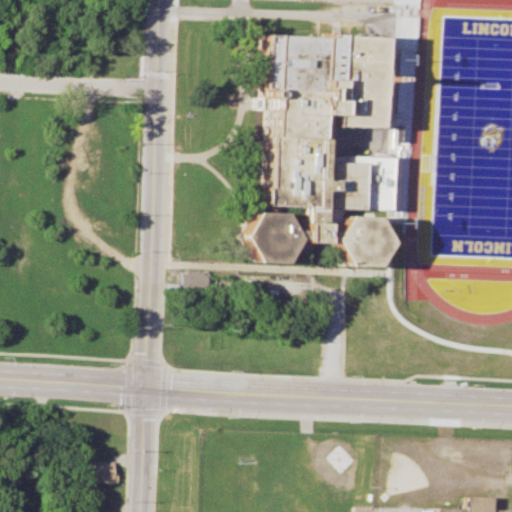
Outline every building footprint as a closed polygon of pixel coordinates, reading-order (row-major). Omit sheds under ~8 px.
[(374,124),(376,35),(260,32),(257,199),(232,229),(245,258),(276,257),(292,237),(328,239),(342,260),(370,263),(387,240),(373,211),(363,208),(361,161),(320,159),(322,121),(374,124)] [(176,272),(181,272),(181,268),(206,269),(206,284),(201,284),(201,288),(176,288),(176,272)] [(370,332),(380,333),(380,338),(387,338),(386,360),(380,360),(380,365),(368,364),(370,332)] [(79,480),(110,480),(110,457),(79,458),(79,480)] [(511,511),(511,503),(490,502),(490,497),(463,495),(462,508),(438,507),(438,511),(511,511)]
